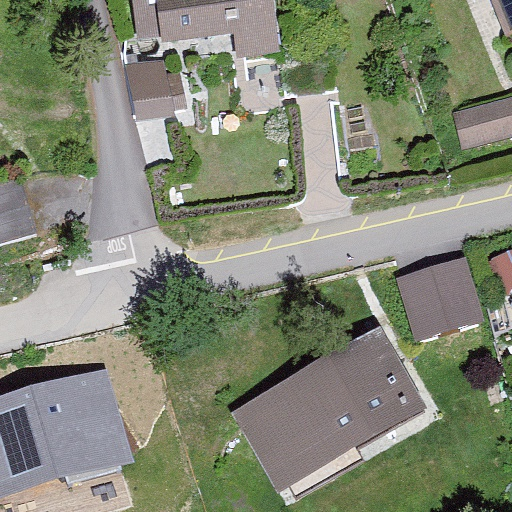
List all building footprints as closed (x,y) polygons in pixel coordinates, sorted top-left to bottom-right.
[(273,0),(136,0),(144,47),(234,33),(244,56),(281,50),(273,0)] [(511,0),(490,0),(511,49),(511,48),(511,0)] [(134,118),(171,115),(166,63),(129,67),(134,118)] [(511,140),(511,100),(457,113),(466,152),(511,140)] [(464,261),(400,280),(419,342),(483,323),(464,261)] [(236,414),(281,492),(426,410),(381,332),(236,414)] [(107,373),(0,401),(0,497),(131,461),(107,373)]
